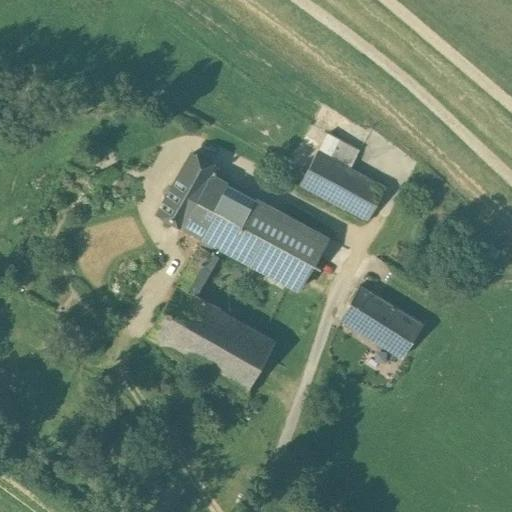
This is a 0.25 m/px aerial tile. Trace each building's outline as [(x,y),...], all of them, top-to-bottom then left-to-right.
[(407,181),(330,143),(310,184),(387,222),(407,181)] [(156,213),(180,226),(206,177),(212,166),(188,154),(156,213)] [(221,248),(228,252),(254,203),(206,177),(180,226),(202,237),(221,248)] [(325,241),(254,203),(228,252),(299,289),(325,241)] [(202,237),(175,285),(196,296),(221,248),(202,237)] [(440,313),(376,276),(346,329),(410,366),(440,313)] [(175,285),(147,338),(247,392),(276,339),(196,296),(175,285)]
